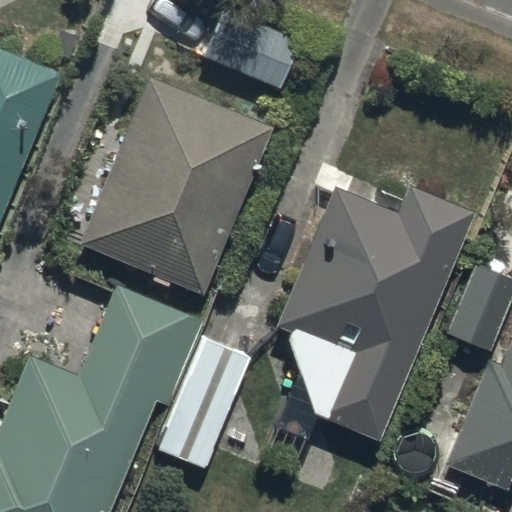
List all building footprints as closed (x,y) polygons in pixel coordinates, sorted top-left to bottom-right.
[(201,59),(278,92),(299,43),(222,10),(201,59)] [(0,220),(59,76),(0,51),(0,220)] [(77,248),(201,299),(270,132),(146,81),(77,248)] [(311,419),(377,446),(473,217),(406,189),(395,216),(332,190),(273,330),(287,336),(311,419)] [(445,336),(488,354),(511,297),(511,281),(474,266),(445,336)] [(110,511),(155,405),(165,409),(200,324),(114,289),(77,379),(27,359),(0,424),(0,511),(110,511)] [(442,470),(511,498),(511,333),(498,368),(485,363),(442,470)] [(156,453),(203,472),(248,361),(201,342),(156,453)]
